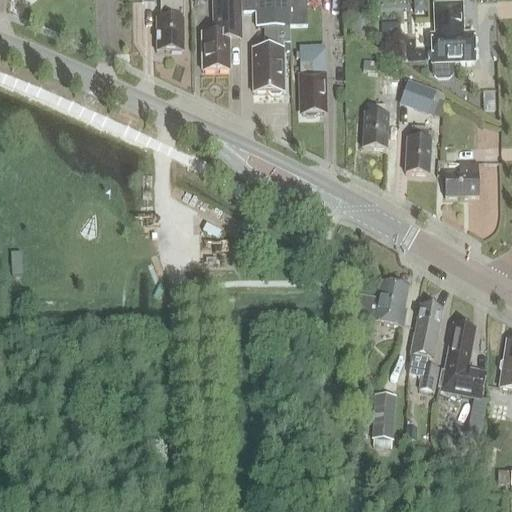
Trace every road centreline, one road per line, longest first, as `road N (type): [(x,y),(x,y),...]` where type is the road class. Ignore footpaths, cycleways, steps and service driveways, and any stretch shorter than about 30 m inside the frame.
road 1 (unknown): [(161,222),(125,245),(122,337),(92,414),(56,424),(50,467),(62,511)]
road 2 (secondary): [(181,121),(273,190),(357,208)]
road 3 (secondary): [(357,208),(298,169),(181,121)]
road 4 (secondary): [(181,121),(0,44)]
road 5 (secondary): [(506,294),(357,208)]
